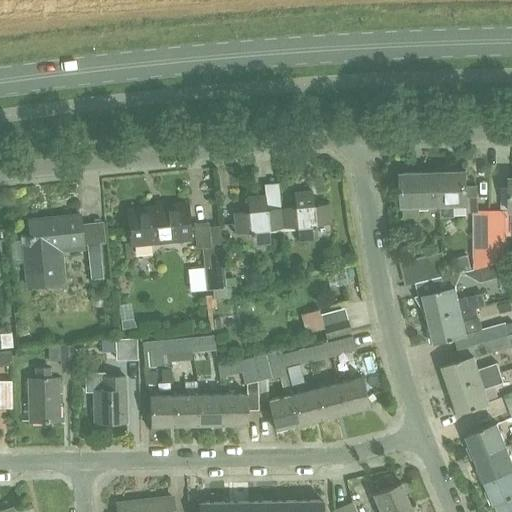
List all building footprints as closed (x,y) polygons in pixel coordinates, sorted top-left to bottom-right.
[(441,193),(440,203),(441,217),(456,216),(455,202),(465,202),(466,207),(477,206),(476,184),(466,184),(465,169),(427,170),(428,186),(440,185),(441,193)] [(420,204),(440,203),(441,193),(440,185),(428,186),(427,170),(399,172),(401,205),(402,205),(403,217),(421,217),(420,204)] [(286,204),(286,182),(273,182),(273,204),(286,204)] [(312,203),(311,193),(310,190),(293,191),(294,206),(281,207),(282,229),(297,228),(298,239),(316,237),(314,222),(329,221),(327,202),(312,203)] [(282,229),(281,207),(266,209),(265,194),(247,196),(248,210),(233,211),(235,231),(251,244),(269,242),(268,231),(282,229)] [(154,206),(128,209),(131,243),(132,243),(133,243),(190,237),(189,231),(189,226),(186,203),(163,205),(154,206)] [(67,287),(63,247),(83,245),(80,215),(28,220),(29,233),(20,234),(26,288),(51,285),(51,289),(67,287)] [(215,298),(227,297),(225,278),(221,245),(211,246),(209,226),(209,222),(194,223),(194,225),(194,230),(196,248),(200,248),(202,247),(204,267),(207,290),(212,289),(213,294),(215,294),(215,298)] [(489,264),(490,236),(473,236),(474,258),(473,268),(489,264)] [(507,258),(507,236),(490,236),(489,264),(507,260),(507,258)] [(91,279),(103,277),(99,242),(87,243),(91,279)] [(418,282),(448,275),(443,251),(413,258),(418,282)] [(481,282),(505,275),(502,261),(464,271),(464,273),(481,282)] [(204,267),(188,269),(191,292),(207,290),(204,267)] [(225,278),(227,297),(230,297),(230,295),(237,295),(235,277),(225,278)] [(419,296),(415,297),(422,309),(424,313),(428,312),(429,318),(476,306),(477,307),(481,306),(485,305),(482,292),(458,298),(455,285),(441,289),(419,294),(419,296)] [(427,326),(426,326),(431,345),(455,339),(467,337),(466,332),(483,328),(480,316),(479,316),(477,307),(476,306),(429,318),(431,325),(427,326)] [(326,339),(351,332),(344,308),(320,314),(326,339)] [(136,326),(132,318),(120,320),(121,328),(136,326)] [(507,321),(501,323),(483,328),(487,340),(510,334),(510,333),(511,331),(511,321),(507,323),(507,321)] [(487,340),(490,352),(511,346),(511,333),(510,334),(487,340)] [(190,338),(191,351),(216,349),(217,345),(214,335),(190,338)] [(332,340),(327,342),(331,356),(356,349),(353,335),(332,340)] [(116,360),(137,359),(136,338),(115,339),(116,360)] [(191,351),(190,338),(167,340),(168,362),(192,359),(191,351)] [(168,362),(167,340),(142,342),(144,367),(169,364),(168,362)] [(327,342),(304,348),(308,362),(331,356),(327,342)] [(75,367),(76,344),(48,345),(48,360),(60,360),(60,367),(75,367)] [(286,373),(285,368),(281,354),(282,354),(281,348),(265,352),(265,353),(251,357),(257,381),(269,378),(279,375),(282,391),(290,389),(286,373)] [(304,348),(282,354),(281,354),(285,368),(308,362),(304,348)] [(0,363),(11,363),(11,351),(0,351),(0,363)] [(461,358),(438,365),(443,381),(448,379),(451,388),(452,388),(482,379),(501,372),(497,362),(478,368),(474,357),(474,354),(461,358)] [(245,390),(222,390),(222,421),(245,421),(245,404),(258,403),(257,381),(251,357),(231,362),(233,372),(241,370),(244,384),(246,383),(246,390),(245,390)] [(51,377),(51,366),(34,366),(35,377),(28,377),(29,421),(59,420),(58,377),(51,377)] [(454,396),(449,397),(454,412),(489,401),(485,389),(504,382),(501,372),(482,379),(452,388),(451,388),(454,396)] [(336,380),(344,411),(368,405),(360,374),(336,380)] [(95,422),(126,421),(125,375),(94,376),(95,422)] [(0,379),(0,408),(12,408),(12,380),(0,379)] [(198,421),(198,390),(197,389),(197,380),(184,381),(185,391),(174,391),(174,421),(198,421)] [(319,417),(344,411),(336,380),(312,386),(319,417)] [(295,423),(319,417),(312,386),(287,392),(295,423)] [(222,421),(222,390),(198,390),(198,421),(222,421)] [(148,421),(174,421),(174,391),(148,392),(148,421)] [(273,428),(295,423),(287,392),(266,397),(273,428)] [(476,459),(506,447),(495,421),(466,434),(470,444),(467,445),(473,460),(476,459)] [(511,469),(511,461),(506,447),(476,459),(479,466),(477,468),(483,482),(485,481),(511,469)] [(511,469),(485,481),(488,488),(485,489),(492,504),(494,503),(497,511),(500,511),(511,507),(511,469)] [(384,479),(388,487),(395,484),(392,475),(384,479)] [(381,511),(392,511),(411,504),(402,481),(395,484),(388,487),(374,493),(381,511)] [(118,511),(173,511),(172,498),(117,503),(118,511)] [(297,511),(323,511),(323,498),(297,499),(297,511)] [(199,499),(199,511),(225,511),(225,499),(199,499)] [(249,511),(249,499),(225,499),(225,511),(249,511)] [(249,511),(273,511),(273,499),(249,499),(249,511)] [(273,511),(297,511),(297,499),(273,499),(273,511)] [(334,511),(358,511),(354,501),(333,509),(334,511)]
